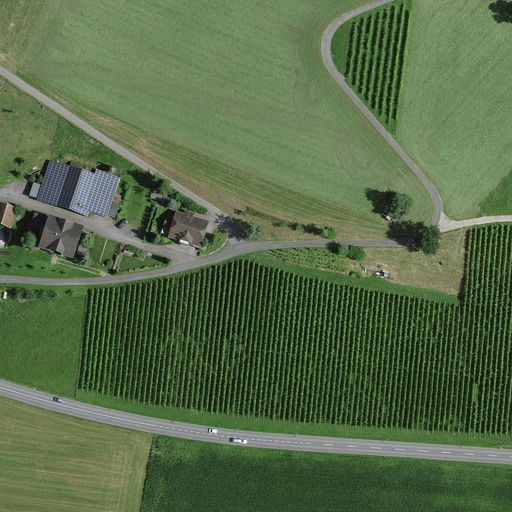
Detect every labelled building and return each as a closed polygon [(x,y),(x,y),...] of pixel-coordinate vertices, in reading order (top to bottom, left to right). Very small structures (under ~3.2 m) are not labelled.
[(50,161),(41,186),(33,183),(29,197),(37,199),(36,202),(91,219),(92,214),(107,219),(120,178),(84,166),(82,171),(50,161)] [(17,209),(0,204),(0,226),(11,229),(17,209)] [(84,229),(34,213),(30,227),(40,230),(38,239),(42,240),(38,252),(73,263),(84,229)] [(212,221),(184,213),(182,220),(173,217),(170,227),(179,230),(177,240),(204,247),(212,221)] [(393,272),(382,270),(381,279),(392,281),(393,272)]
